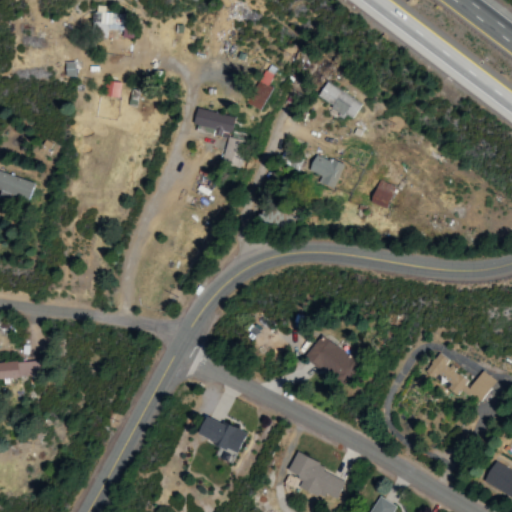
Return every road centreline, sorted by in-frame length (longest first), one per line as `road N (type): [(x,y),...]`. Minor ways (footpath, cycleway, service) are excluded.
road 1 (tertiary): [(92,511),(191,335),(227,285),(254,265),(321,251),(448,270),(511,264)]
road 2 (residential): [(479,511),(364,442),(181,351)]
road 3 (residential): [(134,319),(135,265),(195,91),(189,70),(152,48)]
road 4 (residential): [(191,335),(119,316),(0,302)]
road 5 (motorway): [(382,0),(511,97)]
